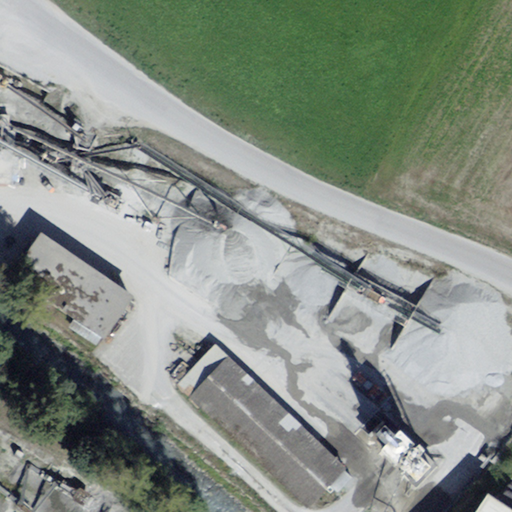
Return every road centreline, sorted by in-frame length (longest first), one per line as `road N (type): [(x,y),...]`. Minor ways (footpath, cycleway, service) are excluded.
road 1 (unclassified): [(22,0),(274,174),(511,275)]
road 2 (track): [(114,67),(76,67),(0,29)]
